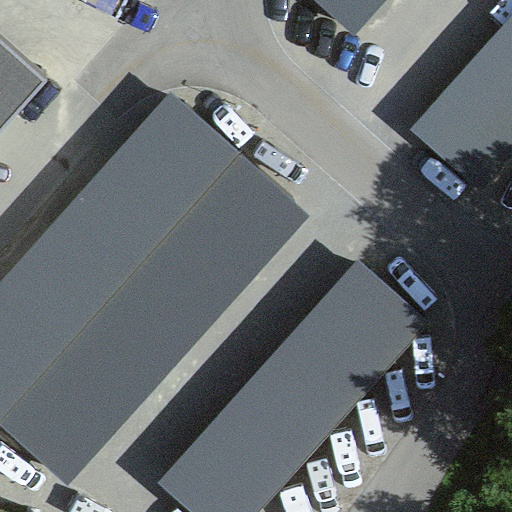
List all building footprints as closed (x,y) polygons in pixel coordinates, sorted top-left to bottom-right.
[(377,0),(323,0),(354,27),(377,0)] [(0,92),(33,57),(0,27),(0,92)] [(511,160),(511,29),(420,132),(485,190),(511,160)] [(293,205),(167,94),(0,283),(0,404),(1,403),(68,461),(293,205)] [(240,511),(417,315),(357,261),(167,473),(211,511),(240,511)]
